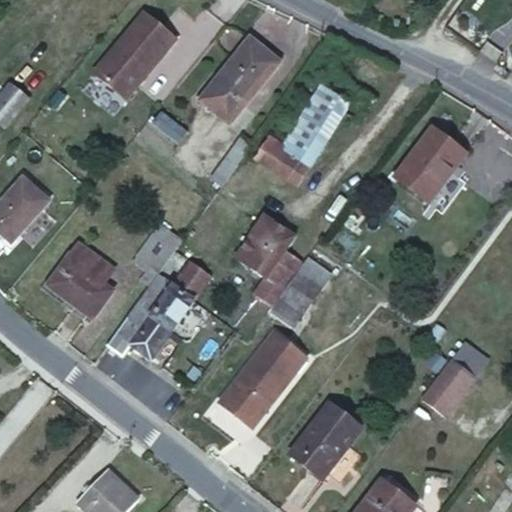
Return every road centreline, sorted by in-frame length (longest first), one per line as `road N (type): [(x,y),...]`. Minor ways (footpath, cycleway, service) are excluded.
road 1 (residential): [(252,511),(0,311)]
road 2 (secondary): [(511,108),(305,0)]
